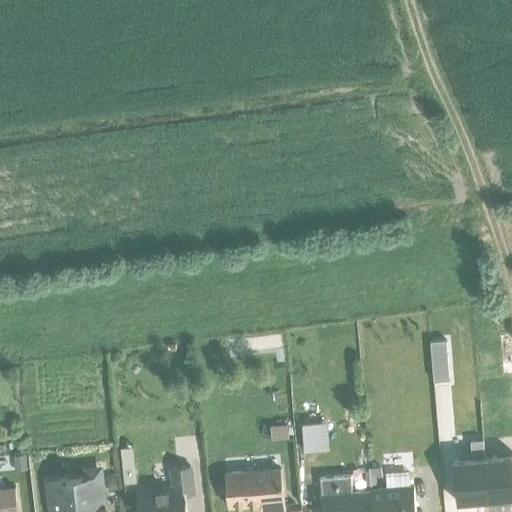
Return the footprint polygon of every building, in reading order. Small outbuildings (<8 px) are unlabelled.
[(491,252),(476,256),(485,285),(500,280),(491,252)] [(505,372),(511,371),(511,333),(502,335),(505,372)] [(322,408),(302,410),(305,449),(325,447),(322,408)] [(290,422),(272,423),(273,437),(290,435),(290,422)] [(123,478),(136,477),(135,441),(122,441),(123,478)] [(27,452),(15,454),(17,468),(29,467),(27,452)] [(511,454),(485,457),(489,497),(505,496),(511,494),(511,454)] [(489,497),(485,457),(455,459),(458,500),(489,497)] [(172,484),(138,487),(140,511),(188,511),(186,492),(197,491),(193,463),(170,466),(172,484)] [(84,474),(47,478),(50,511),(54,511),(109,511),(107,490),(119,489),(117,472),(105,473),(104,464),(83,466),(84,474)] [(282,464),(226,470),(230,506),(263,503),(264,511),(286,509),(282,464)] [(372,487),(374,511),(417,511),(414,482),(411,482),(410,468),(387,470),(388,484),(378,485),(378,475),(383,475),(383,465),(370,465),(372,487)] [(374,511),(372,487),(354,488),(353,472),(322,475),(324,511),(374,511)] [(0,511),(20,511),(16,484),(0,485),(0,511)] [(292,511),(303,511),(302,502),(291,504),(292,511)]
